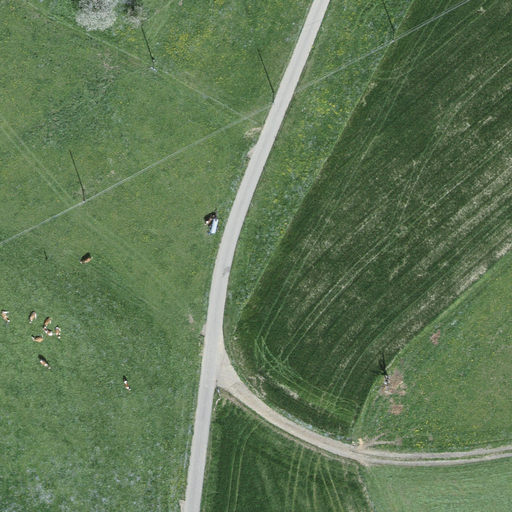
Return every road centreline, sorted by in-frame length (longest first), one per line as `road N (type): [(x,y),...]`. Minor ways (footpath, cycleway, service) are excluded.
road 1 (track): [(192,511),(227,247),(322,0)]
road 2 (track): [(210,355),(264,411),(354,452),(441,459),(511,451)]
